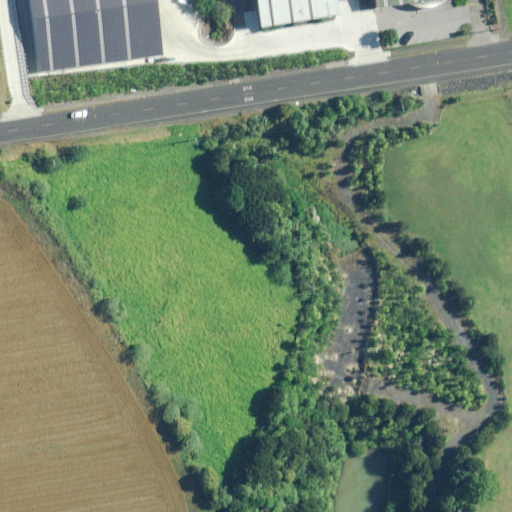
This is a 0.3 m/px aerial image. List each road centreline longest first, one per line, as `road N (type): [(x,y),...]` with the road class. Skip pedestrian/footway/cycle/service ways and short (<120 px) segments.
road 1 (track): [(423,65),(424,113),(354,133),(340,160),(350,193),(441,303),(491,392),(482,419),(443,456),(426,511)]
road 2 (tertiary): [(511,51),(0,130)]
